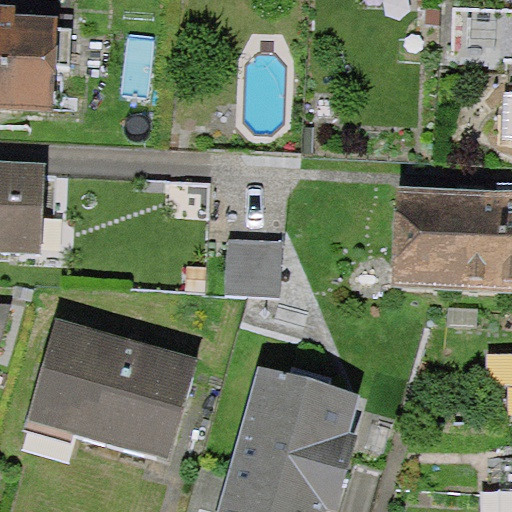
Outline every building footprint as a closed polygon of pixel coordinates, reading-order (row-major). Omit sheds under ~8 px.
[(0,17),(0,111),(46,114),(51,20),(0,17)] [(0,258),(26,262),(34,173),(0,169),(0,258)] [(511,204),(384,198),(379,293),(511,300),(511,204)] [(280,249),(226,248),(225,300),(278,302),(280,249)] [(0,306),(0,342),(13,307),(0,306)] [(55,330),(23,422),(157,468),(189,376),(55,330)] [(210,511),(312,511),(346,403),(253,375),(210,511)]
